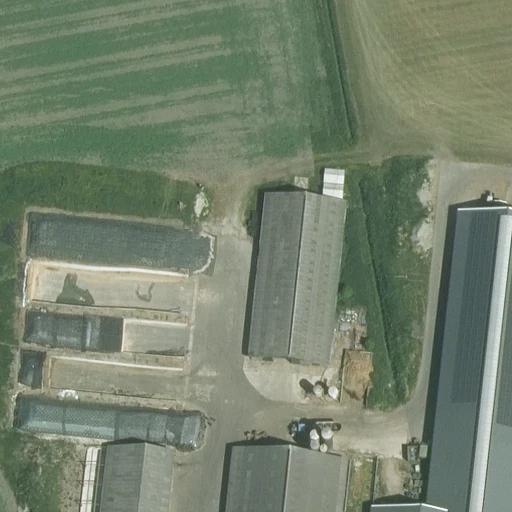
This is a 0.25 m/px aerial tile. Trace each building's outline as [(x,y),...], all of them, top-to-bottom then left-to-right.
[(326,368),(343,207),(267,199),(249,360),(326,368)] [(492,216),(511,216),(511,206),(492,206),(492,216)] [(427,511),(511,511),(511,223),(458,217),(427,511)] [(124,261),(188,270),(193,234),(129,225),(124,261)] [(167,511),(173,457),(108,450),(101,511),(167,511)] [(339,511),(344,464),(233,453),(226,511),(339,511)]
